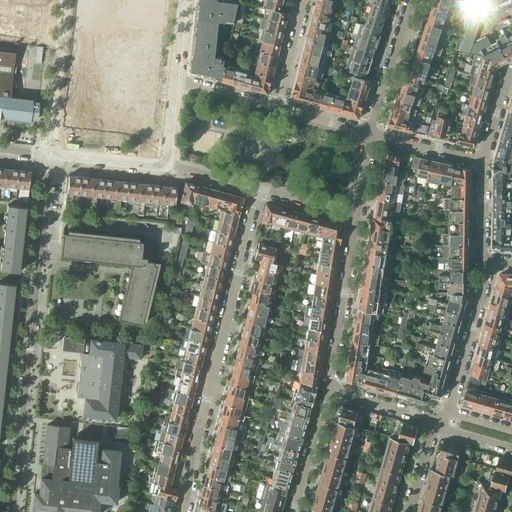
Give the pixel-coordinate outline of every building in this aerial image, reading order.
[(81,0),(68,130),(152,138),(162,38),(115,34),(118,0),(81,0)] [(199,0),(191,72),(222,81),(226,66),(224,66),(225,60),(219,59),(219,58),(216,57),(220,22),(234,24),(240,1),(227,0),(199,0)] [(266,8),(271,9),(281,12),(282,11),(283,6),(282,5),(283,1),(280,0),(265,0),(263,7),(266,8)] [(317,7),(332,11),(335,0),(333,0),(317,0),(318,2),(317,7)] [(455,9),(457,5),(440,0),(435,0),(433,7),(448,12),(449,7),(455,9)] [(479,23),(505,11),(511,7),(511,0),(502,0),(467,18),(459,40),(458,44),(456,50),(469,53),(472,45),(479,24),(479,23)] [(474,0),(473,1),(467,18),(502,0),(474,0)] [(372,8),(369,14),(386,20),(389,12),(387,12),(388,8),(373,2),(371,8),(372,8)] [(314,18),(329,22),(332,11),(317,7),(316,11),(314,12),(314,15),(314,16),(314,18)] [(446,16),(448,12),(433,7),(430,16),(453,23),(455,19),(446,16)] [(264,18),(269,19),(285,24),(287,19),(288,19),(289,15),(288,14),(288,13),(282,11),(281,12),(271,9),(266,8),(264,18)] [(369,14),(365,26),(381,31),(382,27),(384,27),(386,20),(369,14)] [(452,27),(453,23),(430,16),(427,24),(442,29),(444,24),(452,27)] [(0,37),(7,39),(9,19),(0,17),(0,37)] [(311,29),(326,33),(329,22),(314,18),(314,19),(313,19),(312,23),(312,24),(311,29)] [(9,19),(7,39),(16,40),(18,20),(15,19),(9,19)] [(269,19),(266,30),(283,35),(284,30),(285,29),(286,26),(285,24),(269,19)] [(509,19),(500,24),(501,28),(510,23),(509,19)] [(18,20),(16,40),(25,41),(27,21),(20,20),(18,20)] [(27,21),(25,41),(34,41),(36,22),(33,21),(27,21)] [(36,22),(34,41),(44,42),(46,23),(38,22),(36,22)] [(361,24),(357,36),(378,43),(381,35),(379,35),(381,31),(365,26),(361,24)] [(441,33),(442,29),(427,24),(424,33),(445,40),(448,40),(449,36),(441,33)] [(263,41),(280,45),(280,44),(282,44),(282,40),(282,39),(283,35),(266,30),(261,29),(258,40),(263,41)] [(308,41),(323,44),(326,33),(311,29),(310,34),(309,34),(308,38),(309,39),(308,41)] [(444,43),(445,40),(424,33),(421,41),(437,46),(438,41),(444,43)] [(378,43),(357,36),(353,47),(358,49),(373,54),(374,50),(376,50),(378,43)] [(469,53),(475,55),(482,57),(498,62),(500,66),(507,62),(498,44),(497,42),(490,45),(487,38),(472,45),(469,53)] [(498,44),(507,62),(511,59),(511,49),(507,39),(498,44)] [(261,51),(277,56),(278,55),(279,54),(280,51),(279,50),(280,45),(263,41),(261,51)] [(305,51),(325,56),(326,52),(322,51),(323,44),(308,41),(307,42),(306,45),(307,46),(305,51)] [(435,50),(437,46),(421,41),(418,49),(443,57),(445,58),(446,56),(441,54),(441,52),(435,50)] [(0,117),(29,121),(30,119),(36,120),(38,102),(31,102),(31,100),(7,97),(10,67),(16,67),(18,49),(0,47),(0,117)] [(358,49),(354,60),(371,66),(373,58),(372,58),(373,54),(358,49)] [(442,61),(443,57),(418,49),(416,58),(431,63),(433,58),(438,60),(439,60),(442,61)] [(258,62),(275,66),(276,65),(277,62),(276,60),(277,56),(261,51),(256,50),(253,61),(258,62)] [(303,62),(318,66),(319,60),(323,61),(325,56),(305,51),(304,56),(303,57),(302,60),(303,61),(303,62)] [(475,55),(472,65),(495,71),(497,67),(500,66),(498,62),(482,57),(475,55)] [(429,67),(431,63),(416,58),(413,66),(434,73),(435,69),(429,67)] [(371,66),(354,60),(350,72),(365,77),(367,73),(368,73),(371,66)] [(258,62),(256,73),(272,77),(273,72),(275,71),(275,68),(275,67),(275,66),(258,62)] [(300,73),(316,77),(319,66),(318,66),(303,62),(302,67),(300,68),(300,71),(300,72),(300,73)] [(228,83),(233,85),(234,80),(237,68),(226,65),(226,66),(222,81),(228,82),(228,83)] [(479,70),(477,76),(493,81),(495,71),(472,65),(471,68),(479,70)] [(438,75),(434,73),(413,66),(410,75),(425,79),(427,75),(433,77),(437,78),(438,75)] [(239,85),(251,88),(253,77),(247,75),(248,71),(237,68),(234,80),(233,85),(238,86),(239,85)] [(450,69),(449,74),(448,78),(447,79),(452,80),(455,70),(450,69)] [(253,77),(251,88),(252,89),(253,90),(256,91),(258,90),(269,93),(273,77),(272,77),(256,73),(255,77),(253,77)] [(315,107),(321,108),(325,91),(314,88),(316,77),(300,73),(299,74),(298,77),(299,79),(298,84),(296,83),(296,84),(308,87),(314,88),(313,93),(310,104),(314,105),(315,107)] [(427,80),(425,79),(410,75),(406,73),(403,83),(418,87),(419,88),(421,83),(426,84),(427,80)] [(355,75),(350,87),(368,92),(370,87),(369,85),(371,80),(355,75)] [(476,80),(474,86),(490,90),(493,81),(477,76),(476,80)] [(417,92),(418,87),(403,83),(400,91),(421,98),(423,93),(417,92)] [(308,104),(310,104),(313,93),(307,92),(308,87),(296,84),(292,99),(302,102),(303,104),(306,105),(308,104)] [(474,86),(472,95),(487,100),(490,90),(474,86)] [(347,97),(352,99),(365,102),(365,101),(364,101),(365,97),(367,96),(368,92),(350,87),(347,97)] [(321,108),(332,111),(336,94),(325,91),(321,108)] [(420,101),(421,98),(400,91),(397,100),(412,104),(414,99),(420,101)] [(337,112),(342,113),(345,101),(346,97),(336,94),(332,111),(336,113),(337,112)] [(472,95),(469,105),(485,109),(487,100),(472,95)] [(345,101),(342,113),(344,113),(344,115),(348,116),(349,115),(360,118),(365,102),(352,99),(351,103),(345,101)] [(411,109),(412,104),(397,100),(394,110),(416,114),(417,110),(411,109)] [(469,105),(466,115),(482,119),(485,109),(469,105)] [(415,118),(416,114),(394,110),(391,118),(408,121),(409,117),(415,118)] [(449,131),(451,121),(451,119),(450,118),(450,119),(444,118),(445,115),(444,115),(445,111),(440,110),(437,121),(432,121),(430,128),(428,135),(434,137),(434,135),(440,136),(440,138),(447,140),(449,131)] [(466,115),(463,124),(479,129),(482,119),(466,115)] [(390,127),(391,127),(426,135),(428,126),(424,125),(421,124),(419,129),(412,127),(413,122),(408,121),(391,118),(389,124),(389,125),(389,126),(389,127),(390,127)] [(460,133),(460,134),(476,138),(479,129),(463,124),(461,133),(460,133)] [(511,125),(505,124),(502,135),(511,137),(511,125)] [(449,131),(447,140),(474,146),(476,138),(460,134),(454,132),(449,131)] [(511,137),(502,135),(499,146),(511,149),(511,137)] [(511,149),(499,146),(496,157),(511,160),(511,149)] [(383,158),(382,163),(399,166),(401,160),(402,161),(403,154),(384,150),(383,158)] [(412,168),(418,169),(421,159),(414,157),(412,168)] [(494,162),(494,173),(511,172),(511,160),(496,157),(494,162)] [(425,183),(428,181),(432,161),(421,159),(418,169),(417,175),(417,178),(418,181),(425,183)] [(440,184),(440,183),(444,164),(432,161),(428,181),(440,184)] [(382,163),(381,173),(386,174),(387,172),(392,173),(391,174),(406,177),(406,172),(399,171),(399,166),(382,163)] [(440,183),(448,185),(450,183),(452,183),(456,166),(444,164),(440,183)] [(452,185),(452,188),(454,186),(454,184),(470,185),(470,170),(456,166),(452,183),(450,183),(448,185),(452,185)] [(9,198),(15,198),(18,169),(18,170),(11,169),(6,168),(3,200),(8,201),(9,198)] [(18,169),(15,198),(21,199),(21,202),(26,203),(27,203),(28,189),(29,189),(28,188),(30,171),(31,171),(30,171),(25,170),(18,170),(18,169)] [(379,181),(396,184),(403,185),(404,180),(405,181),(406,177),(391,174),(392,173),(387,172),(386,174),(381,173),(379,181)] [(494,173),(494,184),(511,183),(511,177),(511,178),(511,172),(494,173)] [(71,204),(78,205),(79,200),(78,199),(80,177),(74,176),(73,176),(69,175),(68,175),(68,176),(69,176),(67,193),(66,193),(67,193),(65,207),(71,208),(71,204)] [(84,206),(84,209),(89,210),(92,178),(88,177),(81,177),(81,176),(80,176),(80,177),(78,199),(79,200),(78,205),(81,205),(82,200),(84,200),(84,205),(84,206)] [(103,197),(105,179),(104,179),(98,179),(98,178),(97,178),(92,178),(89,210),(95,210),(96,200),(95,200),(96,196),(103,197)] [(108,211),(113,212),(117,181),(105,179),(103,197),(109,198),(109,201),(108,211)] [(127,200),(127,199),(129,182),(128,182),(117,181),(113,212),(119,212),(120,199),(127,200)] [(379,181),(378,191),(383,192),(384,190),(389,191),(389,192),(403,194),(403,190),(396,188),(396,184),(379,181)] [(132,214),(137,215),(140,183),(129,182),(127,199),(133,200),(133,204),(132,214)] [(193,202),(197,186),(197,185),(185,182),(183,188),(182,192),(181,194),(181,195),(179,201),(187,203),(186,205),(191,207),(192,204),(192,202),(193,202)] [(143,201),(150,202),(152,184),(140,183),(137,215),(142,215),(143,206),(143,205),(143,201)] [(511,183),(494,184),(494,195),(511,195),(511,189),(511,188),(511,183)] [(155,217),(161,217),(164,186),(153,184),(152,184),(150,202),(157,203),(157,207),(155,217)] [(452,188),(452,198),(470,198),(470,185),(454,184),(454,186),(452,188)] [(164,186),(161,217),(166,218),(167,208),(167,204),(174,204),(174,205),(175,205),(175,204),(176,187),(177,188),(177,187),(176,187),(164,186)] [(193,202),(204,205),(208,188),(203,187),(202,188),(197,186),(193,202)] [(215,208),(217,208),(218,204),(221,205),(224,194),(214,191),(213,189),(208,188),(204,205),(215,208)] [(378,191),(377,200),(401,203),(402,202),(394,201),(394,197),(402,198),(403,194),(389,192),(389,191),(384,190),(383,192),(378,191)] [(221,209),(221,210),(237,214),(238,215),(243,198),(232,196),(231,194),(228,193),(227,194),(224,194),(221,205),(227,207),(226,211),(221,209)] [(494,195),(493,206),(511,206),(511,200),(511,195),(494,195)] [(449,198),(449,210),(469,211),(470,198),(452,198),(449,198)] [(377,200),(374,217),(391,220),(391,215),(399,216),(400,212),(404,213),(405,209),(400,209),(401,203),(377,200)] [(24,253),(21,252),(24,226),(25,226),(25,227),(27,220),(27,221),(25,220),(26,207),(25,207),(8,205),(7,205),(7,206),(6,214),(4,214),(4,215),(6,215),(5,227),(2,227),(2,229),(5,229),(3,246),(0,245),(0,247),(3,247),(1,259),(0,258),(0,260),(1,261),(0,269),(0,268),(0,269),(1,269),(17,271),(19,271),(20,258),(22,258),(24,252),(24,253)] [(261,221),(272,224),(277,207),(272,205),(271,206),(266,205),(261,221)] [(511,206),(493,206),(493,218),(511,217),(511,211),(511,206)] [(279,226),(283,227),(287,210),(282,209),(282,208),(277,207),(272,224),(271,229),(278,231),(279,226)] [(221,210),(218,220),(236,225),(237,220),(236,219),(237,214),(221,210)] [(283,227),(294,230),(298,212),(293,211),(292,212),(287,210),(283,227)] [(449,210),(449,222),(469,223),(469,211),(449,210)] [(294,230),(304,232),(308,216),(304,215),(303,213),(298,212),(294,230)] [(315,235),(316,231),(319,219),(318,218),(315,217),(313,218),(308,216),(304,232),(315,235)] [(374,217),(372,229),(396,233),(397,228),(391,227),(392,220),(391,220),(374,217)] [(493,218),(493,228),(511,228),(511,222),(511,223),(511,217),(493,218)] [(319,219),(316,231),(324,233),(327,221),(319,219)] [(215,231),(232,236),(233,230),(235,230),(236,225),(218,220),(215,231)] [(321,237),(321,241),(339,244),(341,228),(339,228),(340,225),(332,223),(331,221),(328,220),(327,221),(324,233),(316,231),(315,235),(321,237)] [(449,222),(449,234),(469,234),(469,223),(449,222)] [(192,226),(186,224),(184,234),(190,235),(192,226)] [(511,228),(493,228),(493,240),(511,240),(511,239),(511,233),(511,228)] [(76,230),(76,229),(71,229),(71,230),(67,229),(67,233),(62,232),(60,256),(131,264),(118,319),(141,324),(142,320),(146,321),(147,317),(149,312),(148,312),(160,263),(153,262),(155,243),(138,241),(138,237),(76,230)] [(372,229),(370,240),(388,244),(390,236),(395,237),(396,233),(372,229)] [(207,239),(209,241),(229,247),(230,246),(231,245),(232,242),(231,241),(232,236),(215,231),(211,230),(209,231),(207,239)] [(443,246),(449,246),(469,246),(469,234),(449,234),(443,234),(443,246)] [(256,242),(267,245),(269,239),(258,236),(256,242)] [(495,250),(511,250),(511,238),(511,239),(511,240),(493,240),(493,248),(495,250)] [(267,245),(278,248),(279,243),(280,241),(269,239),(267,245)] [(370,240),(368,252),(392,256),(393,251),(387,250),(388,244),(370,240)] [(206,252),(209,253),(226,258),(228,253),(229,252),(230,249),(229,248),(229,247),(209,241),(207,242),(205,250),(206,252)] [(321,241),(319,251),(336,254),(337,249),(338,248),(339,244),(321,241)] [(254,257),(260,259),(276,262),(279,248),(278,248),(267,245),(256,242),(255,248),(256,248),(254,257)] [(449,246),(449,257),(468,258),(469,246),(449,246)] [(319,251),(317,263),(335,265),(336,260),(335,259),(336,254),(319,251)] [(385,266),(390,267),(392,260),(392,256),(368,252),(366,263),(385,266)] [(209,253),(207,264),(224,268),(224,267),(225,266),(226,263),(225,262),(226,258),(209,253)] [(448,270),(451,270),(468,270),(468,258),(449,257),(438,257),(438,263),(443,263),(443,270),(448,270)] [(260,265),(259,270),(276,274),(279,263),(276,262),(260,259),(259,263),(260,265)] [(317,263),(315,273),(332,276),(333,271),(334,270),(335,265),(317,263)] [(366,263),(364,275),(389,279),(389,274),(390,267),(385,266),(366,263)] [(207,264),(204,274),(221,278),(222,274),(223,273),(224,270),(223,269),(224,268),(207,264)] [(256,279),(256,280),(273,285),(276,274),(259,270),(258,274),(256,274),(256,277),(256,279)] [(439,275),(439,282),(468,282),(468,270),(451,270),(451,275),(439,275)] [(315,273),(314,283),(332,286),(332,282),(331,281),(332,276),(315,273)] [(199,284),(201,285),(218,289),(220,285),(221,284),(221,281),(221,280),(221,278),(204,274),(202,281),(200,280),(199,284)] [(511,274),(500,274),(497,283),(511,287),(511,274)] [(364,275),(362,286),(387,290),(388,283),(389,279),(364,275)] [(254,289),(253,290),(271,295),(273,285),(256,280),(255,284),(253,285),(253,288),(254,289)] [(450,288),(450,293),(468,294),(468,282),(439,282),(439,288),(450,288)] [(0,431),(1,431),(0,432),(1,432),(3,426),(3,425),(3,426),(0,425),(0,424),(1,413),(2,412),(1,412),(3,399),(4,399),(4,400),(6,394),(3,394),(5,381),(5,380),(6,367),(7,368),(8,368),(10,362),(9,362),(7,362),(8,349),(9,348),(8,348),(10,336),(11,336),(13,330),(10,330),(12,317),(12,316),(13,304),(14,304),(17,298),(16,298),(16,299),(14,298),(15,286),(15,285),(0,283),(0,431)] [(314,283),(312,295),(329,297),(330,293),(331,292),(332,286),(314,283)] [(511,287),(497,283),(494,293),(511,298),(511,287)] [(201,285),(198,296),(216,300),(216,299),(217,299),(218,296),(217,294),(218,289),(201,285)] [(362,286),(360,298),(385,302),(386,297),(387,290),(362,286)] [(168,299),(173,300),(175,300),(177,291),(170,289),(168,299)] [(252,296),(251,301),(268,305),(271,295),(253,290),(253,291),(252,292),(251,295),(252,296)] [(436,295),(450,298),(466,303),(468,299),(468,294),(450,293),(436,293),(436,295)] [(511,298),(494,293),(491,304),(509,308),(511,298)] [(192,305),(196,306),(213,311),(214,306),(215,306),(216,303),(215,301),(216,300),(198,296),(198,297),(194,295),(192,305)] [(312,295),(310,305),(328,308),(329,304),(328,303),(329,297),(312,295)] [(403,305),(406,305),(411,306),(413,297),(408,296),(406,295),(403,305)] [(360,298),(358,310),(375,312),(377,312),(379,305),(384,306),(385,302),(360,298)] [(437,300),(436,306),(463,314),(466,303),(450,298),(448,303),(437,300)] [(248,310),(248,311),(266,316),(268,305),(251,301),(250,305),(248,306),(247,309),(248,310)] [(491,304),(488,314),(506,319),(509,308),(491,304)] [(304,316),(308,316),(325,319),(326,314),(327,313),(328,308),(310,305),(306,305),(304,316)] [(196,306),(193,317),(210,322),(210,321),(212,320),(212,317),(212,316),(213,311),(196,306)] [(445,316),(443,321),(460,326),(463,314),(436,306),(434,312),(445,316)] [(358,310),(357,321),(374,323),(375,312),(358,310)] [(247,317),(245,322),(263,326),(266,316),(248,311),(248,312),(247,313),(246,316),(247,317)] [(488,314),(486,324),(503,329),(506,319),(488,314)] [(308,316),(307,327),(325,330),(325,326),(324,325),(325,319),(308,316)] [(193,317),(190,328),(208,332),(208,331),(209,331),(210,328),(209,327),(210,322),(193,317)] [(431,322),(429,329),(457,336),(460,326),(443,321),(441,320),(439,325),(431,322)] [(357,321),(355,332),(372,335),(374,323),(357,321)] [(243,331),(243,332),(260,337),(263,326),(245,322),(244,326),(243,327),(242,330),(243,331)] [(486,324),(483,334),(501,339),(503,329),(486,324)] [(307,327),(305,338),(322,341),(323,336),(324,335),(325,330),(307,327)] [(190,328),(188,339),(205,343),(206,338),(207,338),(208,335),(207,334),(208,332),(190,328)] [(438,338),(437,343),(454,348),(457,336),(429,329),(427,334),(438,338)] [(159,342),(159,343),(164,344),(167,333),(161,332),(159,342)] [(241,338),(240,343),(258,347),(260,337),(243,332),(243,333),(241,334),(241,336),(241,338)] [(355,332),(353,342),(374,345),(375,346),(377,335),(372,335),(355,332)] [(483,334),(480,344),(498,349),(501,339),(483,334)] [(104,418),(115,419),(122,357),(140,359),(142,345),(90,339),(89,346),(83,345),(84,338),(65,336),(65,337),(63,336),(61,349),(63,350),(82,352),(88,353),(90,353),(92,373),(91,381),(85,397),(84,397),(82,415),(104,418)] [(305,338),(303,349),(321,352),(322,347),(321,346),(322,341),(305,338)] [(188,339),(185,350),(203,355),(204,349),(204,348),(205,343),(188,339)] [(374,345),(353,342),(351,353),(368,355),(373,356),(374,345)] [(238,352),(237,353),(255,358),(258,347),(240,343),(239,347),(238,348),(237,350),(238,352)] [(423,351),(428,352),(451,359),(454,348),(437,343),(436,348),(425,344),(423,351)] [(480,344),(477,355),(494,360),(498,349),(480,344)] [(180,355),(179,359),(199,365),(200,361),(201,361),(203,355),(185,350),(184,349),(179,348),(178,354),(180,355)] [(297,360),(301,360),(318,362),(319,358),(320,357),(321,352),(303,349),(298,349),(297,360)] [(430,360),(429,364),(435,366),(434,371),(439,372),(438,376),(445,378),(451,359),(428,352),(426,359),(430,360)] [(235,364),(252,368),(253,364),(257,365),(259,359),(255,358),(237,353),(237,354),(236,355),(235,357),(236,359),(235,364)] [(351,353),(350,364),(364,367),(367,367),(368,355),(351,353)] [(477,355),(474,365),(492,369),(494,360),(477,355)] [(413,367),(413,365),(414,360),(406,358),(405,365),(413,367)] [(180,364),(179,370),(197,375),(197,374),(198,373),(199,369),(199,368),(199,365),(179,359),(178,363),(180,364)] [(300,371),(318,373),(318,369),(317,368),(318,362),(301,360),(297,360),(296,359),(295,370),(300,371)] [(433,373),(430,384),(431,384),(428,395),(439,399),(445,378),(438,376),(439,372),(434,371),(435,366),(429,364),(426,363),(424,370),(433,373)] [(233,370),(232,373),(253,379),(254,375),(251,375),(253,368),(252,368),(235,364),(234,365),(233,365),(232,370),(233,370)] [(347,380),(365,385),(368,372),(364,367),(350,364),(347,380)] [(492,369),(474,365),(471,375),(489,380),(492,369)] [(375,388),(386,392),(392,370),(388,369),(388,371),(381,368),(380,372),(375,388)] [(174,380),(194,385),(195,381),(196,381),(198,377),(197,376),(197,375),(179,370),(176,369),(175,375),(174,380)] [(365,385),(375,388),(380,372),(369,369),(368,372),(365,385)] [(386,392),(396,395),(402,375),(402,374),(392,370),(386,392)] [(300,371),(298,381),(314,386),(316,380),(317,379),(318,373),(300,371)] [(230,383),(229,384),(248,389),(250,382),(252,383),(253,379),(232,373),(231,377),(230,378),(229,382),(230,383)] [(396,395),(414,400),(417,389),(411,387),(413,379),(409,377),(402,375),(396,395)] [(417,389),(414,400),(426,403),(428,395),(431,384),(430,384),(420,381),(421,378),(414,377),(411,387),(417,389)] [(469,382),(479,385),(480,384),(481,380),(470,377),(469,382)] [(175,384),(174,390),(192,395),(192,394),(193,394),(194,389),(193,388),(194,385),(174,380),(173,384),(175,384)] [(296,380),(293,390),(313,396),(316,386),(314,386),(298,381),(296,380)] [(228,390),(227,394),(248,399),(249,395),(246,394),(248,389),(229,384),(229,385),(228,385),(227,390),(228,390)] [(478,390),(467,387),(462,405),(473,408),(478,390)] [(170,396),(169,400),(189,405),(190,402),(191,401),(192,397),(191,396),(192,395),(174,390),(172,396),(170,396)] [(293,391),(291,401),(310,407),(313,396),(293,390),(293,391)] [(473,408),(483,411),(488,393),(478,390),(473,408)] [(483,411),(493,414),(498,396),(488,393),(483,411)] [(225,403),(224,404),(243,409),(245,410),(248,399),(227,394),(226,397),(225,398),(224,402),(225,403)] [(493,414),(504,417),(504,416),(508,399),(498,396),(493,414)] [(170,405),(169,411),(187,415),(187,414),(188,414),(189,409),(188,409),(189,405),(169,400),(160,398),(159,402),(168,404),(167,404),(170,405)] [(292,404),(290,413),(307,418),(310,407),(291,401),(283,399),(282,403),(290,405),(290,404),(292,404)] [(223,411),(222,415),(242,420),(243,416),(241,415),(243,409),(224,404),(224,405),(223,406),(222,410),(223,411)] [(354,426),(359,411),(359,409),(358,409),(358,410),(355,410),(354,409),(353,407),(350,406),(348,408),(347,407),(344,406),(344,405),(343,405),(343,406),(342,406),(342,407),(343,407),(342,410),(342,411),(340,411),(338,415),(340,417),(340,418),(339,421),(339,422),(354,426)] [(143,414),(149,416),(151,408),(145,406),(143,414)] [(164,416),(163,420),(184,426),(185,422),(186,422),(187,417),(186,417),(187,415),(169,411),(167,417),(164,416)] [(290,413),(288,421),(287,423),(304,428),(307,418),(290,413)] [(149,416),(143,414),(140,423),(146,425),(149,416)] [(220,423),(219,424),(237,429),(239,424),(242,424),(242,420),(222,415),(221,418),(220,418),(219,423),(220,423)] [(160,430),(164,431),(181,436),(182,434),(183,434),(184,430),(183,429),(184,426),(163,420),(162,424),(161,424),(160,430)] [(280,426),(278,433),(284,434),(301,439),(304,428),(287,423),(277,421),(276,425),(280,426)] [(337,421),(332,436),(353,442),(357,427),(354,426),(339,422),(337,421)] [(390,437),(410,443),(414,444),(419,427),(400,421),(395,438),(390,436),(390,437)] [(34,493),(34,495),(32,509),(47,511),(97,511),(99,501),(116,502),(118,487),(116,487),(120,451),(101,448),(101,450),(96,450),(98,439),(72,436),(71,447),(66,446),(68,427),(47,424),(43,462),(45,462),(43,478),(41,478),(40,481),(42,481),(41,492),(39,492),(39,493),(34,493)] [(218,431),(217,434),(237,440),(238,436),(236,435),(237,429),(219,424),(219,426),(218,426),(217,430),(218,431)] [(159,436),(158,440),(179,446),(180,442),(181,442),(182,438),(181,437),(181,436),(164,431),(162,437),(159,436)] [(284,434),(278,433),(276,439),(272,438),(264,436),(263,440),(271,443),(297,450),(301,439),(284,434)] [(215,444),(214,445),(232,449),(234,444),(236,444),(237,440),(217,434),(216,438),(215,438),(214,443),(215,444)] [(332,436),(328,452),(349,458),(353,442),(332,436)] [(390,437),(385,452),(406,458),(410,443),(390,437)] [(158,451),(176,456),(176,455),(178,455),(179,450),(178,449),(179,446),(158,440),(156,440),(153,450),(158,451)] [(444,441),(440,454),(459,459),(458,458),(461,446),(444,441)] [(280,447),(277,456),(294,461),(297,450),(271,443),(270,447),(277,449),(278,447),(280,447)] [(213,451),(212,455),(232,460),(233,456),(231,456),(232,450),(232,449),(214,445),(214,446),(213,446),(212,451),(213,451)] [(140,457),(145,459),(148,449),(142,447),(140,457)] [(155,456),(153,461),(174,466),(175,463),(176,462),(177,458),(176,457),(176,456),(158,451),(157,456),(155,456)] [(328,452),(324,467),(344,473),(349,458),(328,452)] [(385,452),(381,467),(401,473),(406,458),(385,452)] [(440,454),(436,470),(455,475),(459,459),(440,454)] [(210,464),(209,465),(227,470),(229,464),(231,465),(232,460),(212,455),(211,458),(210,459),(209,463),(210,464)] [(257,462),(263,464),(291,472),(294,461),(277,456),(274,455),(273,462),(265,459),(264,460),(258,458),(257,462)] [(511,460),(500,457),(496,470),(510,474),(511,474),(511,460)] [(155,464),(153,472),(171,476),(171,475),(172,475),(174,470),(173,470),(174,466),(153,461),(152,464),(155,464)] [(261,482),(264,483),(285,489),(286,489),(291,472),(263,464),(262,468),(271,470),(272,468),(274,469),(271,477),(263,475),(261,482)] [(208,472),(207,476),(227,481),(228,477),(226,476),(227,470),(209,465),(209,466),(208,466),(207,471),(208,472)] [(324,467),(319,482),(340,488),(344,473),(324,467)] [(381,467),(376,483),(397,488),(401,473),(381,467)] [(432,469),(427,484),(447,489),(451,475),(454,476),(455,475),(436,470),(432,469)] [(495,470),(494,473),(490,474),(488,479),(492,482),(491,485),(482,482),(482,484),(502,489),(506,490),(510,474),(496,470),(495,470)] [(148,481),(157,484),(169,486),(169,483),(170,483),(172,478),(171,477),(171,476),(153,472),(152,476),(152,478),(149,477),(148,481)] [(204,484),(204,485),(222,490),(224,485),(226,485),(227,481),(207,476),(206,479),(205,479),(204,483),(204,484)] [(319,482),(315,497),(336,503),(340,488),(319,482)] [(260,499),(263,500),(281,505),(281,504),(282,503),(283,500),(282,499),(285,489),(264,483),(260,499)] [(376,483),(372,498),(393,504),(397,488),(376,483)] [(158,489),(157,494),(174,498),(175,499),(177,489),(169,486),(157,484),(156,488),(158,489)] [(427,484),(423,499),(443,505),(447,489),(427,484)] [(482,484),(478,499),(497,504),(502,489),(482,484)] [(202,492),(201,496),(222,501),(223,497),(221,496),(222,490),(204,485),(204,486),(203,487),(202,491),(202,492)] [(157,494),(154,505),(171,510),(171,509),(172,508),(173,504),(172,503),(174,498),(157,494)] [(199,505),(216,510),(220,511),(222,501),(201,496),(201,499),(199,499),(198,504),(199,505)] [(315,497),(310,511),(333,511),(336,503),(315,497)] [(372,498),(368,511),(390,511),(393,504),(372,498)] [(423,499),(419,511),(440,511),(443,505),(423,499)] [(478,499),(473,511),(495,511),(497,504),(478,499)] [(263,500),(260,511),(264,511),(278,511),(279,511),(280,511),(281,507),(280,506),(281,505),(263,500)]
